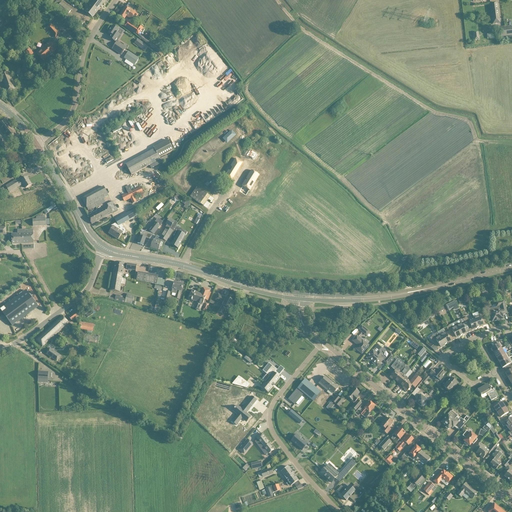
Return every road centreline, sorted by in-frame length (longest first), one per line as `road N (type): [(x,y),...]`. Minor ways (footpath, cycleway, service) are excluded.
road 1 (unclassified): [(511,499),(322,342)]
road 2 (residential): [(337,511),(293,462),(268,416),(322,342)]
road 3 (unclassified): [(35,143),(66,120),(82,54),(115,0)]
road 4 (unclassified): [(4,347),(83,291),(102,250)]
road 5 (tertiary): [(422,289),(298,292)]
road 6 (tertiary): [(302,299),(379,299),(422,289)]
